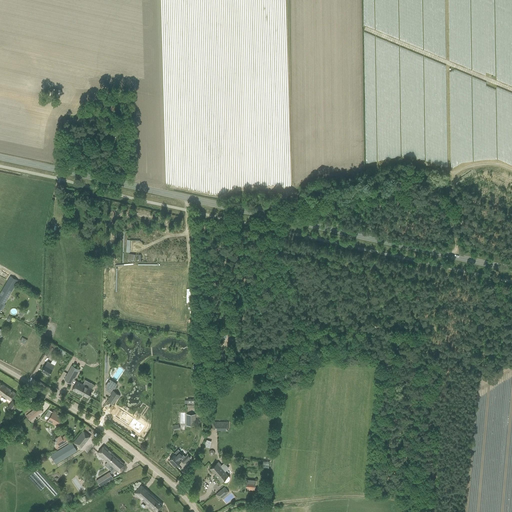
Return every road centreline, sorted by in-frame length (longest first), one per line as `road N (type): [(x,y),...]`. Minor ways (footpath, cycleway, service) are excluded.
road 1 (tertiary): [(511,271),(0,157)]
road 2 (track): [(431,511),(427,466),(437,378),(391,357),(297,344),(230,362)]
road 3 (unclassified): [(196,511),(94,423),(0,366)]
road 4 (track): [(430,497),(342,491),(239,503),(223,511)]
road 5 (track): [(230,362),(236,330),(290,233)]
road 6 (track): [(176,487),(201,440),(204,407),(230,362)]
